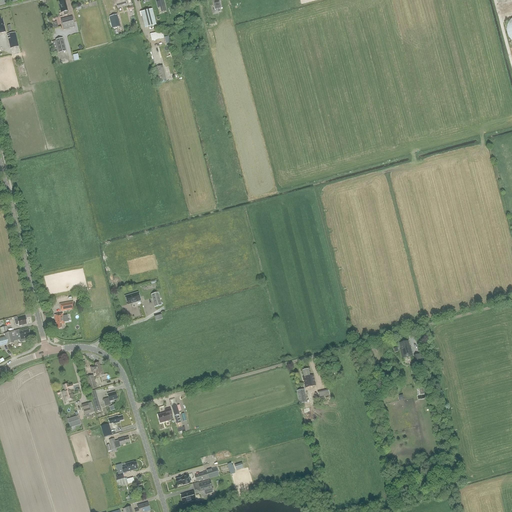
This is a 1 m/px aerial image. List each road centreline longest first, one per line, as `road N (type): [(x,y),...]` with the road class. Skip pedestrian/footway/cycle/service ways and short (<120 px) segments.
road 1 (track): [(182,394),(511,301)]
road 2 (tertiary): [(166,511),(120,369),(83,346),(47,352)]
road 3 (tertiary): [(47,352),(0,163)]
